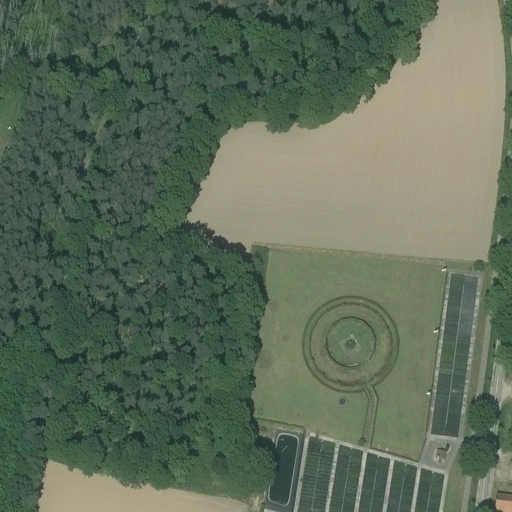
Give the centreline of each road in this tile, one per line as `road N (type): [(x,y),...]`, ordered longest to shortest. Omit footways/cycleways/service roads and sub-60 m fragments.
road 1 (track): [(29,511),(87,158),(138,34),(164,0)]
road 2 (tertiary): [(480,511),(511,273)]
